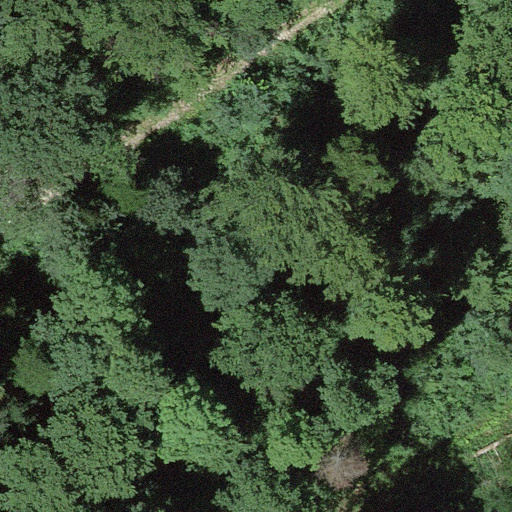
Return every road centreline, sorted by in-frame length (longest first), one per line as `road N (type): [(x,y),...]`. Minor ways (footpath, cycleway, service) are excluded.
road 1 (track): [(0,228),(330,0)]
road 2 (track): [(511,402),(337,511)]
